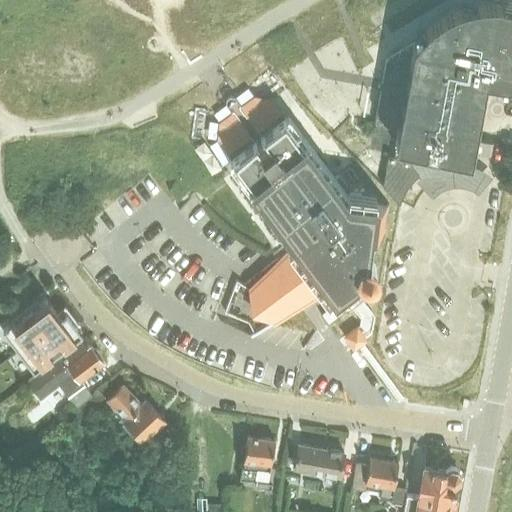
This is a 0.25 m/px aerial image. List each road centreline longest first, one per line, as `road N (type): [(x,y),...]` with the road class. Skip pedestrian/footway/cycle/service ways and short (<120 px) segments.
road 1 (residential): [(487,434),(258,402),(199,384),(131,347),(57,265),(33,251)]
road 2 (unknown): [(466,276),(476,196),(462,190),(439,199),(424,236),(407,337),(412,363),(439,361),(463,296)]
road 3 (tertiary): [(487,434),(511,298)]
